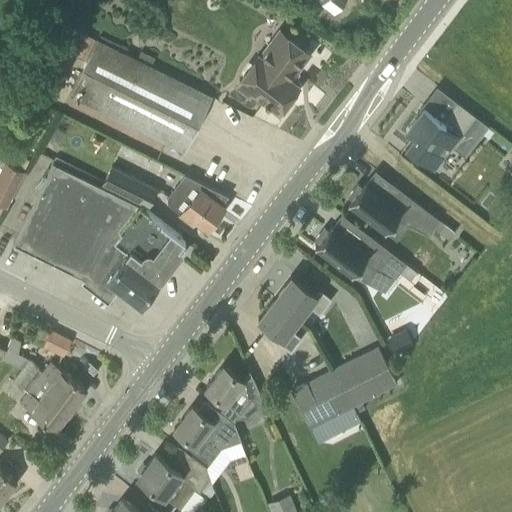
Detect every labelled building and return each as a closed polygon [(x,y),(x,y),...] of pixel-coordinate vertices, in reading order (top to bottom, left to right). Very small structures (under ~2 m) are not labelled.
[(321,0),(337,12),(346,0),(321,0)] [(78,56),(88,35),(58,21),(48,42),(78,56)] [(258,55),(238,80),(279,111),(298,86),(290,79),(309,53),(280,30),(260,56),(258,55)] [(97,39),(70,94),(184,150),(211,96),(97,39)] [(424,106),(406,129),(413,134),(405,145),(433,167),(474,114),(439,87),(424,106)] [(4,161),(0,169),(0,203),(6,207),(24,171),(4,161)] [(185,239),(166,225),(139,204),(52,162),(13,243),(82,277),(81,278),(83,279),(84,278),(99,289),(107,278),(140,304),(179,254),(175,251),(178,247),(183,246),(184,241),(185,239)] [(156,188),(112,166),(103,183),(148,205),(156,188)] [(185,173),(167,197),(168,202),(193,222),(195,219),(208,228),(224,206),(221,204),(228,195),(185,173)] [(348,203),(386,231),(396,218),(428,234),(440,219),(392,182),(382,195),(378,196),(377,191),(365,181),(361,186),(357,183),(348,195),(352,198),(348,203)] [(315,246),(352,275),(363,261),(395,277),(406,262),(359,226),(349,238),(344,239),(344,235),(331,225),(327,229),(324,227),(315,238),(318,241),(315,246)] [(274,297),(299,316),(308,304),(319,313),(331,298),(319,289),(315,294),(291,275),(274,297)] [(299,316),(274,297),(258,318),(282,337),(278,342),(290,350),(300,337),(289,329),(299,316)] [(409,346),(414,344),(413,341),(406,328),(387,337),(395,353),(409,346)] [(71,339),(51,329),(43,345),(63,355),(71,339)] [(20,369),(71,408),(87,387),(51,360),(43,371),(38,368),(40,366),(29,358),(18,353),(21,341),(12,336),(6,349),(1,358),(21,368),(20,369)] [(377,345),(334,367),(352,405),(396,383),(377,345)] [(205,387),(225,402),(225,403),(226,402),(240,413),(241,412),(252,397),(261,404),(264,401),(249,370),(243,379),(223,364),(205,387)] [(352,405),(334,367),(291,389),(310,427),(352,405)] [(71,408),(20,369),(11,381),(22,388),(23,387),(28,391),(20,401),(56,428),(71,408)] [(0,429),(9,437),(20,422),(9,413),(16,403),(2,393),(0,395),(0,429)] [(219,410),(212,420),(192,404),(174,428),(194,444),(190,449),(208,462),(220,447),(240,441),(233,423),(234,422),(219,410)] [(0,449),(8,439),(0,432),(0,449)] [(199,491),(210,477),(206,465),(177,443),(165,460),(155,453),(147,464),(143,463),(137,470),(139,474),(138,476),(154,488),(180,507),(194,488),(199,491)] [(0,499),(1,500),(17,479),(0,466),(0,499)] [(267,503),(270,511),(296,511),(290,494),(267,503)] [(335,511),(328,495),(314,502),(318,511),(335,511)] [(110,511),(161,511),(152,505),(147,511),(141,511),(122,497),(110,511)]
